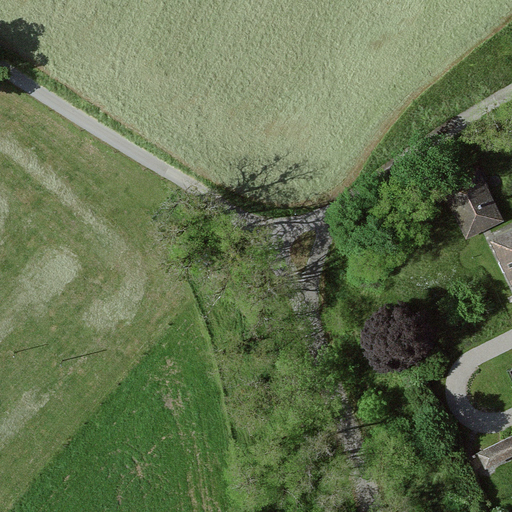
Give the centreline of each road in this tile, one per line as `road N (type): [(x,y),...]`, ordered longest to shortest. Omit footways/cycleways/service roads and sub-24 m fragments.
road 1 (unclassified): [(256,230),(0,66)]
road 2 (unclassified): [(373,511),(306,298)]
road 3 (residential): [(337,210),(511,90)]
